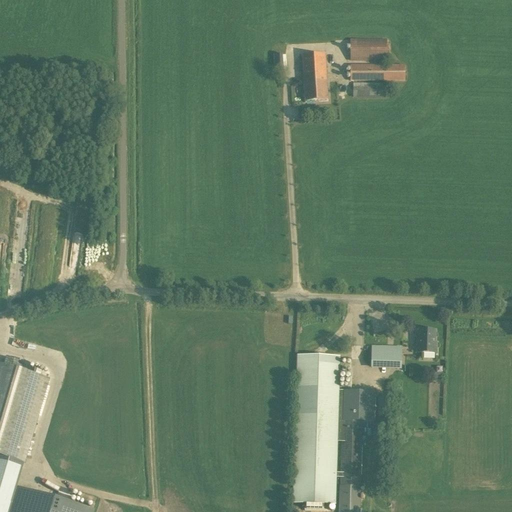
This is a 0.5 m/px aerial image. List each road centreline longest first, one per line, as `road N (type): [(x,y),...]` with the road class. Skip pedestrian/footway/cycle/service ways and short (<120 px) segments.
road 1 (tertiary): [(511,303),(120,290)]
road 2 (unclassified): [(120,290),(122,0)]
road 3 (track): [(142,291),(156,511)]
road 4 (tertiary): [(0,316),(65,295),(120,290)]
